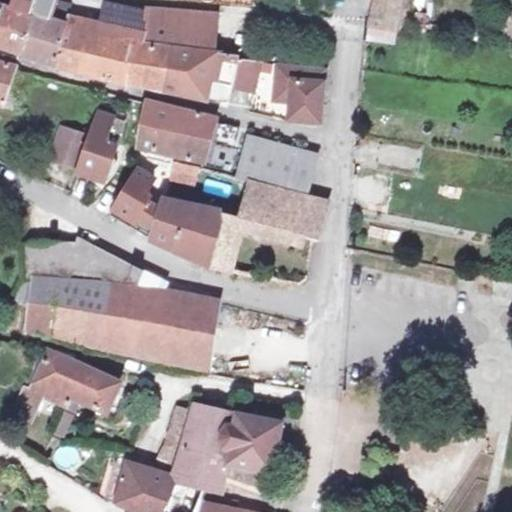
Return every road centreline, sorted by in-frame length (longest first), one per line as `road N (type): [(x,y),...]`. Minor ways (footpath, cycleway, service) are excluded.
road 1 (residential): [(0,183),(71,210),(155,260),(326,311)]
road 2 (residential): [(0,61),(340,146)]
road 3 (unclassified): [(308,511),(322,426),(326,311)]
road 4 (unclassified): [(326,311),(340,146)]
road 5 (unclassified): [(340,146),(353,0)]
